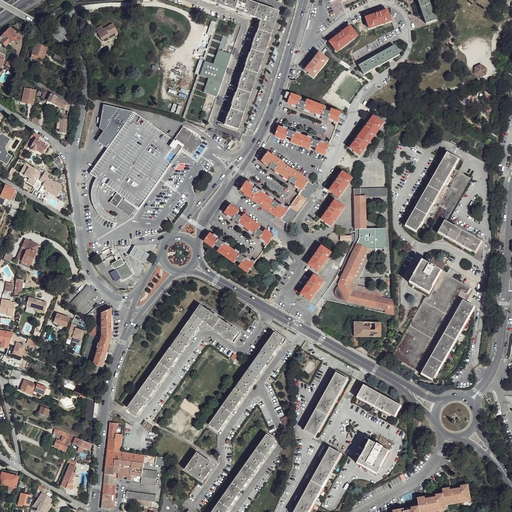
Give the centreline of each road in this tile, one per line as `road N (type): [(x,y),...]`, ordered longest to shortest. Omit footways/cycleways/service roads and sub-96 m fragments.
road 1 (secondary): [(216,279),(403,386)]
road 2 (secondary): [(94,508),(107,384),(125,332)]
road 3 (residential): [(0,3),(72,47),(83,69),(82,108)]
road 4 (secondary): [(262,132),(171,237)]
road 5 (secondary): [(262,132),(305,0)]
road 6 (secondary): [(195,246),(262,132)]
road 7 (residential): [(362,511),(421,479),(447,434)]
